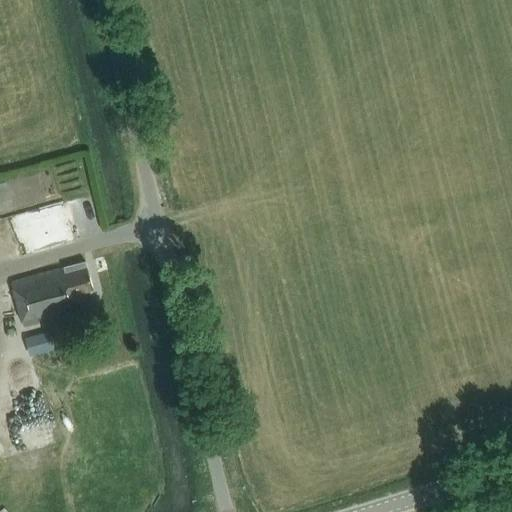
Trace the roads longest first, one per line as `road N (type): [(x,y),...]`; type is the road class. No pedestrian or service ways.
road 1 (unclassified): [(224,511),(103,0)]
road 2 (tertiary): [(373,511),(511,469)]
